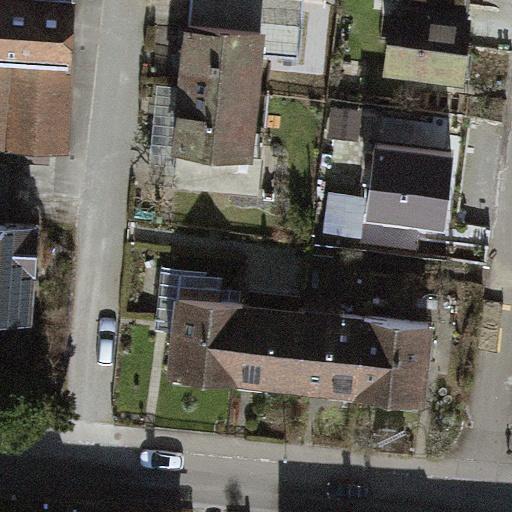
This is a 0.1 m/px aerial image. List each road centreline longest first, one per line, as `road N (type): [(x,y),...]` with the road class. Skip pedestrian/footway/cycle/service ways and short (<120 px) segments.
road 1 (residential): [(84,466),(129,0)]
road 2 (residential): [(84,466),(483,504)]
road 3 (residential): [(483,504),(511,267)]
